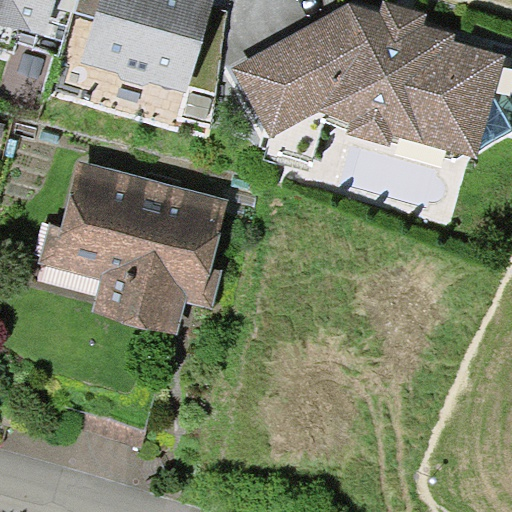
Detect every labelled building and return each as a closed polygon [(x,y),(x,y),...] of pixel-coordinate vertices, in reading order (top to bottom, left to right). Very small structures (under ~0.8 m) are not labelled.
[(0,0),(0,22),(44,35),(52,6),(54,0),(0,0)] [(54,0),(52,6),(75,13),(78,0),(54,0)] [(94,18),(99,0),(78,0),(75,13),(94,18)] [(214,0),(99,0),(94,18),(81,63),(188,94),(190,85),(216,94),(228,11),(213,7),(214,0)] [(349,2),(232,68),(271,138),(321,112),(350,121),(347,133),(392,146),(395,135),(475,156),(477,151),(493,96),(505,56),(454,40),(456,35),(424,24),(426,13),(385,0),(383,0),(381,11),(349,2)] [(511,131),(511,124),(493,96),(477,151),(511,131)] [(178,335),(185,304),(214,311),(224,271),(210,267),(227,198),(78,161),(63,223),(49,220),(38,265),(101,280),(93,312),(123,319),(123,321),(178,335)]
